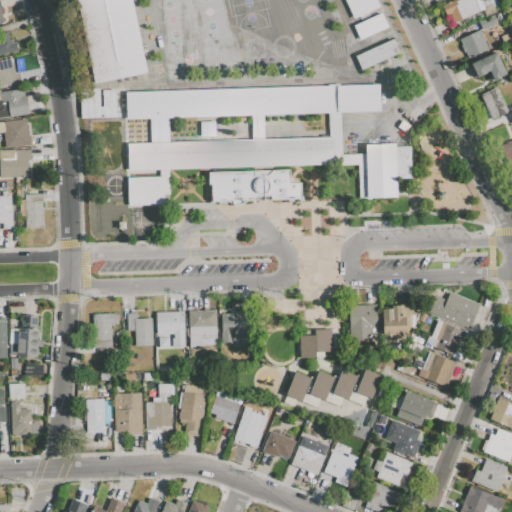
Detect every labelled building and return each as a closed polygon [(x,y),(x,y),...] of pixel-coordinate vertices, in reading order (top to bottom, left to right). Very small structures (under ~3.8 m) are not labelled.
[(77,0),(132,0),(147,72),(94,83),(77,0)] [(344,0),(375,0),(379,7),(353,19),(344,0)] [(451,0),(441,5),(445,16),(449,14),(453,23),(480,11),(475,0),(457,0),(455,1),(454,0),(451,0)] [(477,0),(485,16),(496,11),(494,7),(498,5),(495,0),(477,0)] [(353,26),(380,13),(387,28),(360,40),(353,26)] [(478,22),(482,30),(496,23),(492,16),(478,22)] [(459,39),(462,45),(460,46),(464,54),(466,53),(468,59),(488,49),(479,30),(459,39)] [(0,55),(0,38),(1,38),(0,34),(8,32),(10,39),(12,38),(13,42),(16,41),(19,50),(0,55)] [(398,53),(392,39),(354,55),(360,69),(398,53)] [(468,64),(475,79),(489,72),(490,74),(488,75),(491,82),(500,78),(499,77),(506,74),(495,52),(468,64)] [(0,60),(11,58),(14,73),(19,72),(22,83),(0,87),(0,60)] [(170,169),(170,193),(164,193),(164,204),(128,205),(127,177),(160,176),(160,169),(128,170),(127,142),(151,142),(150,119),(127,119),(126,91),(379,84),(380,111),(341,112),(343,154),(364,153),(364,144),(395,143),(396,196),(359,197),(358,164),(170,169)] [(0,90),(22,87),(24,96),(26,96),(28,114),(0,118),(0,90)] [(480,95),(492,121),(509,113),(496,87),(480,95)] [(115,117),(114,89),(99,90),(99,89),(79,89),(80,118),(115,117)] [(0,122),(26,119),(27,136),(30,135),(31,145),(5,149),(3,132),(0,132),(0,122)] [(511,140),(500,146),(511,172),(511,140)] [(0,149),(31,149),(31,160),(28,160),(28,178),(0,178),(0,149)] [(253,171),(289,170),(290,183),(301,183),(301,201),(298,201),(298,200),(293,200),(293,202),(288,202),(288,200),(270,200),(270,196),(259,196),(254,201),(253,171)] [(253,171),(254,201),(242,201),(242,203),(232,204),(232,201),(211,202),(211,185),(208,185),(208,172),(253,171)] [(42,194),(43,228),(26,229),(25,216),(19,216),(19,200),(24,200),(24,195),(42,194)] [(0,223),(0,195),(11,195),(12,229),(3,229),(3,223),(0,223)] [(449,292),(446,300),(435,295),(428,312),(469,329),(479,304),(449,292)] [(416,304),(416,315),(409,315),(409,330),(407,330),(407,335),(402,335),(402,339),(388,339),(388,335),(381,335),(381,309),(391,309),(391,306),(399,306),(399,305),(416,304)] [(375,305),(376,327),(371,327),(371,339),(361,339),(361,341),(350,342),(348,306),(375,305)] [(188,311),(189,346),(216,346),(215,310),(208,310),(208,307),(203,307),(203,311),(188,311)] [(220,315),(221,343),(230,343),(230,344),(242,343),(241,333),(249,333),(248,310),(229,311),(229,314),(220,315)] [(156,312),(156,334),(173,334),(173,338),(171,338),(172,348),(184,348),(183,312),(156,312)] [(92,314),(93,347),(111,347),(110,325),(118,324),(118,313),(92,314)] [(126,313),(127,332),(134,331),(135,346),(153,345),(151,318),(137,319),(136,313),(126,313)] [(19,327),(21,327),(22,315),(37,316),(37,328),(37,339),(42,340),(41,347),(36,347),(36,358),(17,356),(17,343),(11,343),(12,328),(18,329),(19,327)] [(445,323),(435,348),(451,355),(453,349),(458,351),(466,332),(445,323)] [(314,330),(331,330),(332,352),(314,352),(315,358),(299,358),(299,336),(314,336),(314,330)] [(158,337),(168,337),(168,347),(158,347),(158,337)] [(435,355),(436,355),(428,351),(424,362),(413,358),(411,365),(419,369),(417,376),(446,387),(456,363),(435,355)] [(41,363),(23,362),(23,375),(41,376),(41,363)] [(365,368),(355,392),(372,399),(381,375),(365,368)] [(341,370),(332,394),(347,400),(357,376),(341,370)] [(318,371),(309,394),(324,401),(334,377),(318,371)] [(295,372),(286,395),(301,402),(311,378),(295,372)] [(8,384),(23,383),(24,398),(9,398),(8,384)] [(206,395),(203,416),(201,416),(199,436),(184,434),(185,423),(179,423),(179,419),(178,419),(183,384),(203,387),(202,394),(206,395)] [(361,405),(365,396),(351,390),(347,399),(361,405)] [(406,390),(437,402),(431,418),(426,416),(425,419),(422,418),(419,426),(395,416),(399,407),(392,404),(396,393),(403,396),(406,390)] [(241,399),(233,424),(215,418),(216,414),(209,412),(216,391),(241,399)] [(140,393),(141,434),(128,434),(128,432),(114,432),(113,394),(140,393)] [(170,393),(170,414),(174,413),(174,423),(170,423),(170,426),(154,426),(154,430),(146,430),(146,416),(145,416),(144,402),(158,402),(157,393),(170,393)] [(511,429),(489,420),(498,397),(511,403),(511,429)] [(103,399),(104,433),(86,434),(85,400),(103,399)] [(10,402),(19,401),(19,409),(30,409),(30,423),(37,422),(37,433),(30,433),(30,434),(11,435),(10,402)] [(244,406),(233,440),(256,447),(266,416),(250,411),(251,408),(244,406)] [(403,425),(392,450),(413,458),(420,440),(416,439),(419,431),(403,425)] [(511,434),(497,429),(494,436),(492,436),(490,442),(487,441),(483,452),(508,462),(511,452),(511,434)] [(295,441),(288,458),(287,458),(287,459),(262,449),(270,431),(295,441)] [(326,454),(317,475),(290,464),(303,434),(317,439),(315,444),(324,448),(322,452),(326,454)] [(357,458),(346,486),(335,482),(336,477),(323,472),(331,451),(347,457),(348,454),(357,458)] [(386,453),(382,462),(376,460),(372,470),(378,472),(376,477),(397,486),(402,474),(406,475),(412,463),(386,453)] [(475,470),(470,481),(496,492),(506,467),(485,459),(480,472),(475,470)] [(374,482),(364,507),(377,511),(386,511),(390,503),(395,505),(400,493),(374,482)] [(458,511),(469,486),(503,500),(499,511),(490,507),(487,511),(458,511)] [(158,501),(153,511),(132,511),(138,499),(146,503),(149,497),(158,501)] [(124,503),(120,511),(90,511),(93,506),(106,511),(111,498),(124,503)] [(88,506),(85,511),(64,511),(65,511),(67,511),(73,499),(88,506)] [(165,500),(160,511),(182,511),(186,503),(176,499),(174,504),(165,500)] [(192,500),(187,511),(206,511),(209,506),(201,502),(200,503),(192,500)]
